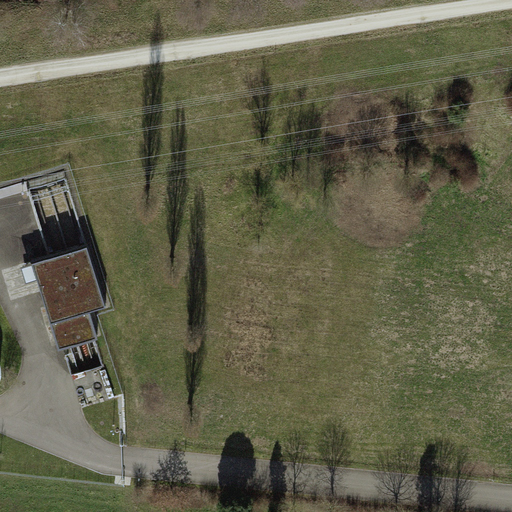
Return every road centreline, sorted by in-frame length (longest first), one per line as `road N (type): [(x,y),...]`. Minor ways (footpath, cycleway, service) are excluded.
road 1 (track): [(0,80),(511,1)]
road 2 (track): [(511,501),(140,465)]
